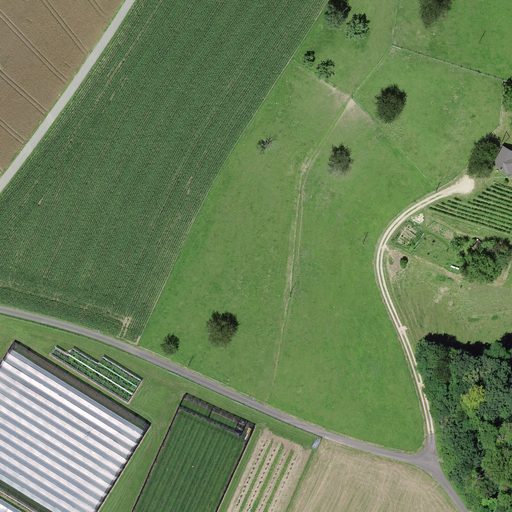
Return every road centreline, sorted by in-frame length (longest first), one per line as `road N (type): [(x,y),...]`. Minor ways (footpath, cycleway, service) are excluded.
road 1 (track): [(0,309),(102,338),(326,435),(426,461)]
road 2 (track): [(463,184),(401,217),(378,251),(429,434)]
road 3 (unclassified): [(127,0),(0,183)]
